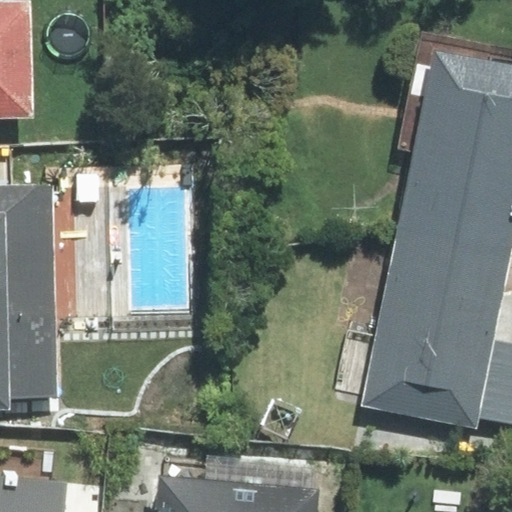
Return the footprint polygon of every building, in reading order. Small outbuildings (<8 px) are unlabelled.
[(0,0),(0,113),(38,114),(39,0),(0,0)] [(511,340),(501,339),(511,282),(511,52),(442,38),(368,401),(511,430),(511,340)] [(0,407),(20,407),(20,397),(56,398),(63,184),(0,183),(0,407)] [(0,511),(78,511),(81,471),(0,467),(0,511)] [(324,511),(327,482),(156,471),(153,511),(324,511)]
